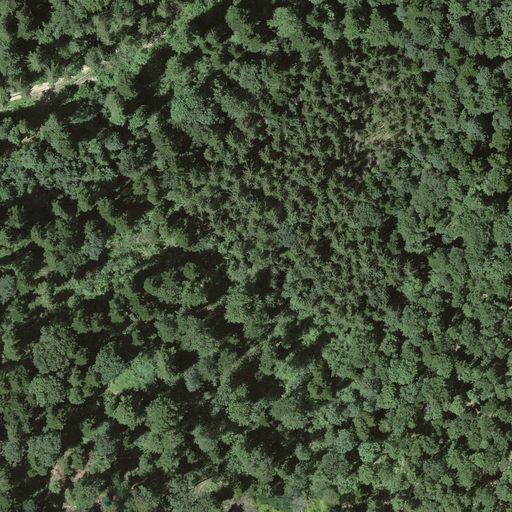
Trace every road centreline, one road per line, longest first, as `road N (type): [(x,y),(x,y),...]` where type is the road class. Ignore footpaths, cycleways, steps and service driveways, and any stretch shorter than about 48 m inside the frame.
road 1 (track): [(383,485),(397,364),(412,328),(438,303),(511,262)]
road 2 (track): [(511,368),(361,511)]
road 3 (track): [(0,100),(109,55),(175,0)]
